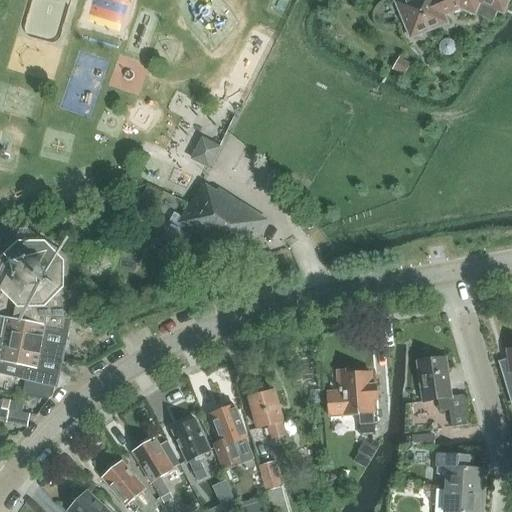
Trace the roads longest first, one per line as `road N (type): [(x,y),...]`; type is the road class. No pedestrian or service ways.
road 1 (residential): [(0,490),(76,406),(180,339),(312,294),(453,269)]
road 2 (residential): [(511,485),(453,269)]
